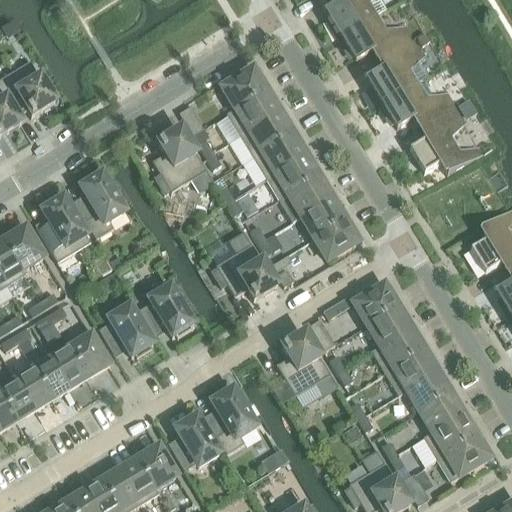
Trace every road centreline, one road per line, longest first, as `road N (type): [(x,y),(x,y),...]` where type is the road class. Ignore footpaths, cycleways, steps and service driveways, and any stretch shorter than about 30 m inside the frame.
road 1 (residential): [(0,504),(411,246)]
road 2 (residential): [(0,192),(276,25)]
road 3 (residential): [(411,246),(276,25)]
road 4 (residential): [(511,417),(411,246)]
